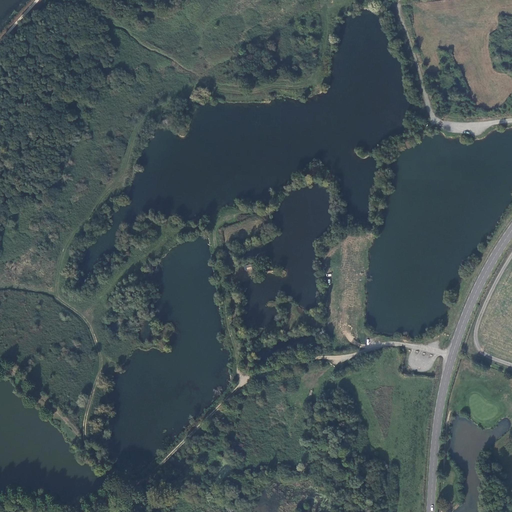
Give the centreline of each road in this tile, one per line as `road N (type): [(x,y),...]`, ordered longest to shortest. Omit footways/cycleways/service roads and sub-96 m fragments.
road 1 (track): [(327,0),(321,64),(311,84),(244,93),(199,88),(141,120),(122,173),(67,249),(59,291),(86,315),(104,356),(85,422),(87,447),(123,483),(137,483),(243,383),(395,342),(453,352)]
road 2 (secondary): [(511,230),(463,319),(446,376),(430,511)]
road 3 (track): [(511,120),(438,120),(399,0)]
road 4 (track): [(243,383),(214,230)]
